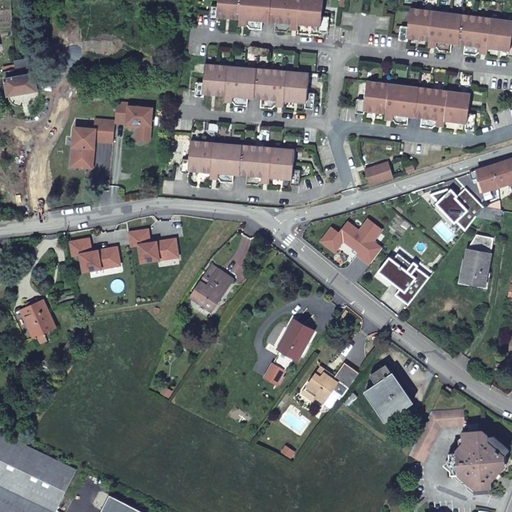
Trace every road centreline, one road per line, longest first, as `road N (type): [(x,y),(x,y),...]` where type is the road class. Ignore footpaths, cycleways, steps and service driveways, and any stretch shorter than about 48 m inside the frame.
road 1 (residential): [(269,224),(458,374),(511,407)]
road 2 (residential): [(0,227),(160,202),(255,213),(269,224)]
road 3 (residential): [(330,124),(467,143),(511,129)]
road 4 (residential): [(340,47),(511,68)]
road 5 (residential): [(511,151),(355,199)]
road 6 (residential): [(177,111),(330,124)]
road 7 (residential): [(191,34),(340,47)]
